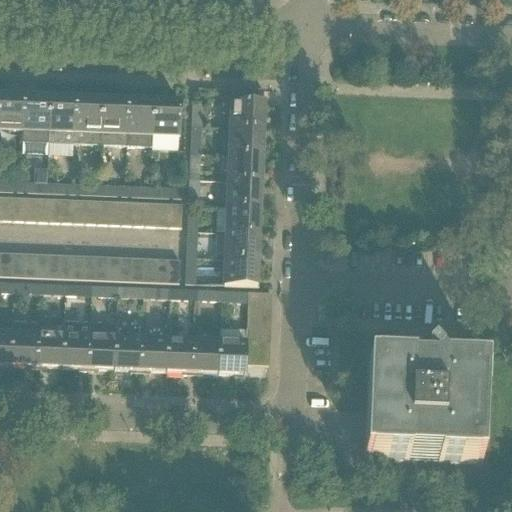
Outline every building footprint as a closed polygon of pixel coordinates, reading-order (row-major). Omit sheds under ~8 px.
[(231,92),(230,106),(262,107),(263,93),(231,92)] [(0,132),(21,134),(23,99),(13,98),(13,101),(0,100),(0,132)] [(21,134),(21,146),(47,147),(49,101),(48,101),(48,103),(33,102),(33,99),(23,99),(21,134)] [(49,101),(47,147),(73,148),(75,101),(64,100),(64,103),(49,103),(49,101)] [(75,101),(73,148),(99,149),(100,103),(100,105),(85,104),(85,101),(75,101)] [(100,103),(99,149),(125,150),(127,103),(116,103),(116,105),(101,105),(101,103),(100,103)] [(127,103),(125,150),(151,151),(151,139),(152,105),(152,107),(137,106),(137,104),(127,103)] [(153,105),(152,105),(151,139),(178,140),(179,105),(168,105),(168,107),(153,107),(153,105)] [(190,105),(190,122),(201,122),(201,105),(190,105)] [(230,106),(229,133),(264,134),(265,124),(262,124),(263,109),(264,109),(264,108),(262,107),(230,106)] [(229,133),(229,159),(262,160),(260,159),(261,144),(264,144),(264,134),(229,133)] [(189,147),(188,157),(199,158),(200,140),(189,140),(189,147)] [(188,157),(188,175),(198,175),(199,158),(188,157)] [(229,159),(228,185),(262,186),(262,176),(260,176),(260,161),(262,161),(262,160),(229,159)] [(0,185),(0,196),(10,197),(12,197),(12,186),(0,185)] [(228,185),(227,211),(260,212),(258,212),(259,196),(262,196),(262,186),(228,185)] [(27,186),(26,197),(43,198),(45,198),(45,187),(27,186)] [(45,187),(45,198),(62,199),(64,199),(64,188),(45,187)] [(79,189),(78,200),(95,200),(97,200),(97,189),(79,189)] [(97,189),(97,200),(114,201),(115,201),(116,190),(97,189)] [(131,191),(130,202),(147,202),(149,202),(149,191),(131,191)] [(149,191),(149,202),(166,203),(167,203),(167,192),(149,191)] [(187,192),(186,209),(197,210),(198,192),(187,192)] [(0,225),(12,225),(13,201),(1,201),(0,225)] [(12,225),(24,226),(25,202),(13,201),(12,225)] [(24,226),(36,226),(37,202),(25,202),(24,226)] [(36,226),(48,227),(49,203),(37,202),(36,226)] [(48,227),(60,227),(61,203),(49,203),(48,227)] [(60,227),(72,228),(73,204),(61,203),(60,227)] [(72,228),(84,228),(85,204),(73,204),(72,228)] [(84,228),(96,228),(97,205),(85,204),(84,228)] [(96,228),(108,229),(109,205),(97,205),(96,228)] [(108,229),(120,229),(121,205),(109,205),(108,229)] [(120,229),(132,230),(133,206),(121,205),(120,229)] [(132,230),(144,230),(145,206),(133,206),(132,230)] [(144,230),(156,231),(157,207),(145,206),(144,230)] [(156,231),(168,231),(169,207),(157,207),(156,231)] [(169,207),(168,231),(181,232),(181,208),(169,207)] [(186,209),(185,227),(196,227),(197,210),(186,209)] [(227,211),(226,237),(260,238),(260,228),(258,228),(258,213),(260,213),(260,212),(227,211)] [(226,237),(225,263),(257,264),(256,264),(257,248),(259,248),(260,238),(226,237)] [(185,244),(184,261),(195,262),(196,244),(185,244)] [(0,280),(10,281),(11,257),(0,256),(0,280)] [(10,281),(22,281),(23,257),(11,257),(10,281)] [(22,281),(34,282),(35,258),(23,257),(22,281)] [(34,282),(46,282),(47,258),(35,258),(34,282)] [(46,282),(58,283),(59,259),(47,258),(46,282)] [(58,283),(70,283),(71,259),(59,259),(58,283)] [(70,283),(82,284),(83,260),(71,259),(70,283)] [(82,284),(94,284),(95,260),(83,260),(82,284)] [(94,284),(106,285),(107,261),(95,260),(94,284)] [(106,285),(118,285),(119,261),(107,261),(106,285)] [(118,285),(130,286),(131,262),(119,261),(118,285)] [(184,272),(183,279),(194,280),(195,262),(184,261),(184,272)] [(130,286),(142,286),(143,262),(131,262),(130,286)] [(142,286),(154,287),(155,263),(143,262),(142,286)] [(154,287),(166,287),(167,263),(155,263),(154,287)] [(167,263),(166,287),(178,287),(179,264),(167,263)] [(257,264),(225,263),(224,290),(258,291),(258,280),(256,280),(256,265),(257,265),(257,264)] [(0,296),(12,297),(12,287),(0,286),(0,296)] [(12,297),(38,298),(38,288),(12,287),(12,297)] [(38,298),(64,299),(64,289),(38,288),(38,298)] [(64,289),(64,299),(83,299),(84,290),(64,289)] [(97,290),(96,300),(116,301),(116,291),(97,290)] [(116,291),(116,301),(136,302),(136,292),(116,291)] [(149,292),(149,302),(168,303),(168,293),(149,292)] [(168,293),(168,303),(188,304),(188,294),(168,293)] [(201,294),(200,304),(220,305),(220,295),(201,294)] [(220,295),(220,305),(240,306),(240,296),(220,295)] [(246,306),(246,308),(270,309),(270,297),(247,296),(246,306)] [(246,308),(246,320),(269,321),(270,309),(246,308)] [(246,320),(245,332),(269,333),(269,321),(246,320)] [(24,373),(35,373),(36,338),(37,326),(11,325),(10,337),(9,370),(9,369),(25,370),(24,373)] [(77,375),(87,375),(88,340),(89,326),(63,325),(62,339),(61,373),(62,373),(62,371),(77,372),(77,375)] [(88,340),(87,375),(97,376),(97,373),(112,373),(112,375),(113,375),(114,341),(115,333),(115,328),(89,327),(88,340)] [(245,332),(245,336),(245,344),(268,345),(269,333),(245,332)] [(218,345),(217,379),(218,379),(218,377),(233,378),(233,381),(244,382),(244,368),(245,356),(245,344),(245,336),(219,335),(218,345)] [(8,370),(9,370),(10,337),(0,336),(0,368),(8,369),(8,370)] [(60,373),(61,373),(62,339),(36,338),(35,373),(45,374),(45,371),(60,371),(60,373)] [(114,341),(113,375),(114,375),(114,373),(129,374),(129,377),(139,377),(140,342),(114,341)] [(164,377),(165,377),(166,343),(140,342),(139,377),(149,378),(149,375),(164,375),(164,377)] [(181,379),(191,379),(192,344),(166,343),(165,377),(165,376),(181,376),(181,379)] [(216,379),(217,379),(218,345),(192,344),(191,379),(201,380),(201,377),(216,377),(216,379)] [(268,345),(245,344),(245,356),(268,357),(268,345)] [(437,459),(437,466),(476,467),(480,370),(441,369),(439,366),(431,357),(430,357),(420,347),(418,349),(417,351),(415,354),(414,356),(413,359),(412,367),(373,366),(369,463),(407,465),(408,457),(437,459)] [(268,357),(245,356),(244,368),(267,369),(268,357)]
